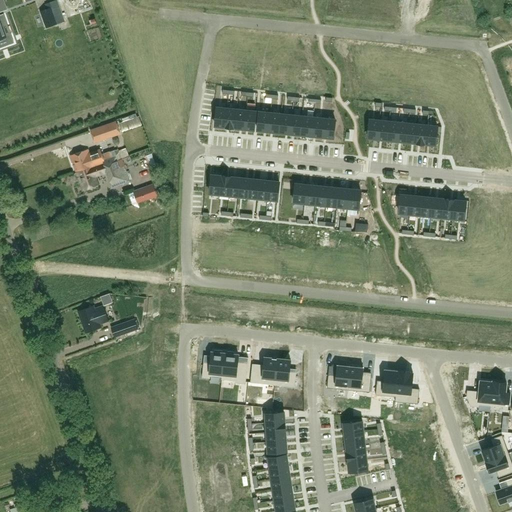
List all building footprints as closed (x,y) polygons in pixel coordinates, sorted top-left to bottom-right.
[(45,5),(46,9),(40,12),(46,28),(65,21),(57,0),(45,5)] [(24,51),(16,22),(3,25),(11,55),(24,51)] [(217,107),(215,125),(225,126),(227,108),(217,107)] [(227,108),(225,126),(235,127),(237,109),(227,108)] [(237,109),(235,127),(244,128),(246,110),(237,109)] [(246,110),(244,128),(254,129),(256,111),(246,110)] [(259,111),(257,130),(269,131),(270,112),(259,111)] [(270,112),(269,131),(279,132),(281,114),(270,112)] [(281,114),(279,132),(290,133),(292,115),(281,114)] [(292,115),(290,133),(301,134),(303,116),(292,115)] [(303,116),(301,134),(312,135),(313,117),(303,116)] [(313,117),(312,135),(322,136),(324,118),(313,117)] [(324,118),(322,136),(334,137),(335,119),(324,118)] [(370,119),(368,137),(378,138),(380,120),(370,119)] [(380,120),(378,138),(387,139),(389,121),(380,120)] [(389,121),(387,139),(397,140),(399,122),(389,121)] [(399,122),(397,140),(407,141),(408,123),(399,122)] [(107,126),(91,131),(95,142),(112,137),(111,136),(119,133),(115,123),(107,126)] [(408,123),(407,141),(416,142),(418,124),(408,123)] [(418,124),(416,142),(426,143),(428,125),(418,124)] [(428,125),(426,143),(436,144),(437,132),(438,126),(428,125)] [(71,156),(77,173),(104,163),(105,165),(122,159),(119,151),(103,157),(100,150),(89,154),(88,150),(71,156)] [(145,157),(151,174),(158,171),(152,154),(145,157)] [(104,163),(77,173),(83,190),(98,185),(95,178),(108,173),(113,188),(130,181),(122,159),(105,165),(104,163)] [(212,174),(210,193),(220,194),(222,175),(212,174)] [(222,175),(220,194),(229,195),(231,176),(222,175)] [(231,176),(229,195),(239,196),(241,177),(231,176)] [(241,177),(239,196),(248,197),(250,178),(241,177)] [(250,178),(248,197),(258,198),(260,179),(250,178)] [(260,179),(258,198),(267,199),(269,180),(260,179)] [(269,180),(267,199),(278,200),(279,181),(269,180)] [(160,182),(155,184),(158,195),(164,193),(160,182)] [(295,183),(294,201),(305,203),(307,184),(295,183)] [(307,184),(305,203),(316,204),(317,185),(307,184)] [(153,185),(134,192),(138,203),(157,196),(153,185)] [(317,185),(316,204),(326,205),(328,186),(317,185)] [(328,186),(326,205),(337,206),(339,188),(328,186)] [(339,188),(337,206),(348,207),(350,189),(339,188)] [(350,189),(348,207),(359,208),(361,190),(350,189)] [(401,194),(399,212),(410,213),(412,195),(401,194)] [(412,195),(410,213),(421,215),(423,196),(412,195)] [(423,196),(421,215),(432,216),(433,197),(423,196)] [(433,197),(432,216),(442,217),(444,198),(433,197)] [(444,198),(442,217),(453,218),(455,200),(444,198)] [(455,200),(453,218),(464,219),(466,201),(455,200)] [(368,233),(369,224),(356,223),(355,231),(368,233)] [(100,324),(108,321),(103,306),(95,309),(93,306),(78,311),(86,332),(101,327),(100,324)] [(134,319),(121,324),(112,327),(115,337),(125,334),(138,329),(134,319)] [(146,331),(145,348),(169,349),(170,332),(146,331)] [(222,377),(225,353),(223,352),(223,350),(214,350),(214,352),(212,351),(211,356),(211,362),(204,362),(202,377),(210,378),(210,375),(222,377)] [(238,362),(238,357),(239,354),(236,354),(236,352),(227,351),(227,353),(225,353),(222,377),(222,379),(235,380),(235,382),(246,384),(248,363),(238,362)] [(252,363),(250,382),(275,385),(278,358),(265,357),(264,365),(252,363)] [(278,358),(275,385),(295,387),(297,371),(290,370),(291,360),(278,358)] [(348,389),(350,366),(338,364),(336,375),(329,374),(327,387),(348,389)] [(350,366),(348,389),(370,392),(371,375),(363,374),(363,367),(350,366)] [(377,382),(376,394),(396,396),(398,371),(385,369),(384,383),(377,382)] [(398,371),(395,401),(418,403),(419,389),(411,388),(413,372),(398,371)] [(467,390),(467,396),(470,406),(479,407),(479,404),(491,405),(493,381),(480,380),(479,391),(467,390)] [(493,381),(491,405),(493,406),(501,406),(503,407),(503,409),(508,410),(510,395),(510,392),(509,392),(509,395),(505,395),(505,393),(507,382),(493,380),(493,381)] [(161,394),(161,382),(139,383),(139,396),(144,396),(144,413),(166,412),(166,408),(168,408),(168,394),(161,394)] [(258,399),(257,406),(272,408),(273,400),(258,399)] [(213,421),(204,421),(204,434),(205,434),(229,433),(228,420),(231,420),(230,405),(212,404),(213,421)] [(284,411),(266,413),(266,423),(285,421),(284,411)] [(362,420),(344,422),(345,432),(363,430),(362,420)] [(285,421),(266,423),(267,432),(285,431),(285,421)] [(160,423),(139,424),(140,439),(145,438),(146,447),(170,445),(169,430),(160,431),(160,423)] [(405,446),(426,439),(422,429),(409,434),(407,430),(398,433),(403,448),(405,447),(405,446)] [(363,430),(345,432),(346,442),(364,440),(363,430)] [(285,431),(267,432),(268,442),(286,441),(285,431)] [(229,433),(205,434),(206,447),(210,447),(210,456),(212,456),(213,464),(231,463),(229,433)] [(493,445),(481,450),(485,461),(509,453),(502,435),(491,439),(493,445)] [(408,455),(429,448),(426,439),(405,446),(405,447),(408,455)] [(364,440),(346,442),(347,451),(365,449),(364,440)] [(286,441),(268,442),(268,452),(287,451),(286,441)] [(411,464),(432,457),(429,448),(408,455),(411,464)] [(365,449),(347,451),(348,461),(367,459),(365,449)] [(511,462),(509,453),(485,461),(490,472),(496,470),(499,476),(511,471),(511,462)] [(286,454),(268,457),(270,468),(288,465),(286,454)] [(173,479),(172,464),(173,464),(173,463),(162,464),(161,459),(162,459),(162,457),(148,459),(149,460),(150,465),(147,466),(147,467),(148,466),(149,481),(148,481),(148,482),(151,481),(152,491),(151,492),(151,493),(166,492),(166,490),(165,490),(164,480),(174,479),(173,479)] [(435,466),(432,457),(411,464),(415,474),(435,466)] [(367,459),(348,461),(349,471),(368,469),(367,459)] [(288,465),(270,468),(272,478),(290,476),(288,465)] [(420,490),(441,483),(438,473),(425,478),(425,476),(417,479),(420,490)] [(217,484),(210,485),(211,498),(234,494),(231,474),(216,476),(217,484)] [(290,476),(272,478),(273,489),(291,486),(290,476)] [(508,486),(496,491),(501,503),(508,500),(508,501),(511,499),(511,477),(506,480),(508,486)] [(421,500),(444,492),(441,483),(420,490),(418,490),(421,500)] [(291,486),(273,489),(275,500),(293,497),(291,486)] [(448,501),(444,492),(421,500),(425,509),(427,509),(427,508),(448,501)] [(237,511),(234,494),(211,498),(213,510),(221,509),(221,511),(237,511)] [(293,497),(275,500),(277,511),(295,508),(293,497)] [(373,498),(355,502),(357,511),(375,508),(373,498)] [(444,511),(451,510),(448,501),(427,508),(427,509),(428,511),(444,511)]
